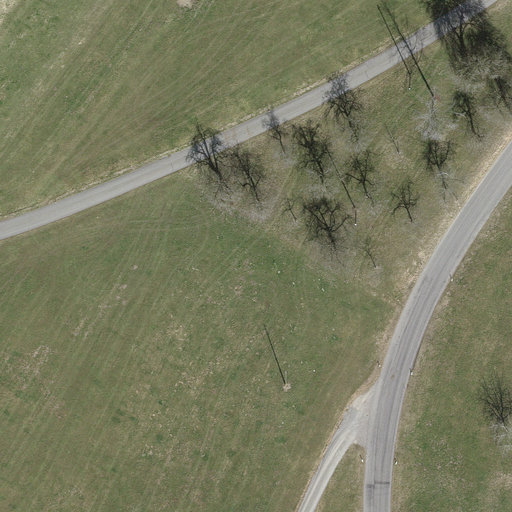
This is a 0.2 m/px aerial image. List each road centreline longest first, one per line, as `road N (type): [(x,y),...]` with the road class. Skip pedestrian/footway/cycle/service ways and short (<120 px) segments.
road 1 (unclassified): [(0,230),(306,103),(484,0)]
road 2 (tertiary): [(511,162),(456,237),(411,319),(385,417),(380,511)]
road 3 (track): [(385,417),(356,423),(307,511)]
